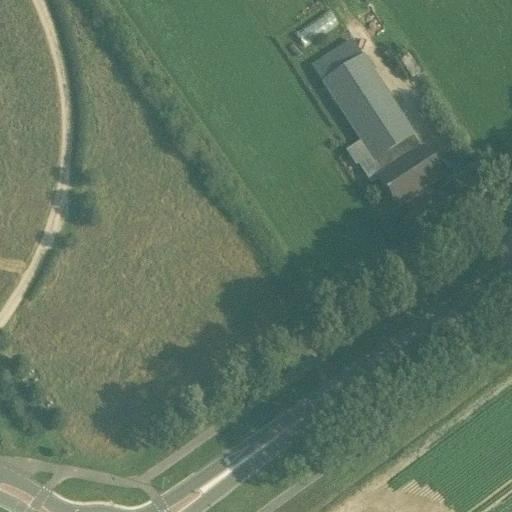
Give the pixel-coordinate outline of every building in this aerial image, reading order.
[(442,0),(461,27),(489,8),(483,0),(442,0)] [(254,7),(167,51),(202,120),(237,120),(245,112),(238,97),(249,98),(256,91),(262,96),(261,112),(273,112),(278,117),(279,116),(308,116),(319,111),(286,48),(273,48),(273,63),(263,53),(262,78),(257,78),(247,89),(241,83),(235,71),(239,66),(236,62),(236,45),(242,42),(242,48),(250,40),(257,54),(274,46),(254,7)] [(489,8),(461,27),(492,73),(511,59),(511,42),(511,41),(511,19),(501,26),(489,8)] [(351,42),(311,68),(373,165),(375,164),(383,176),(377,180),(397,210),(419,196),(418,194),(441,179),(423,151),(421,152),(407,161),(398,148),(413,139),(351,42)] [(407,56),(399,61),(410,79),(419,74),(407,56)]
